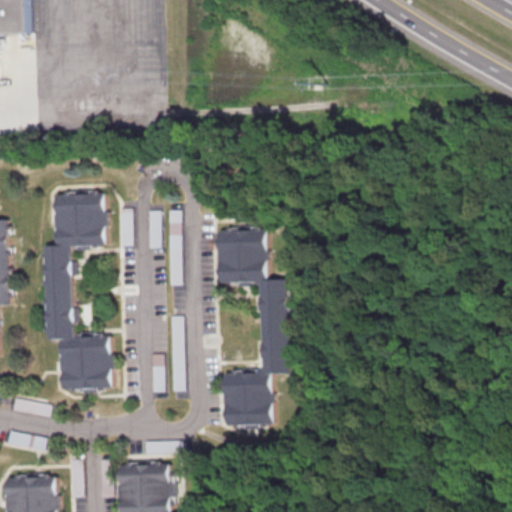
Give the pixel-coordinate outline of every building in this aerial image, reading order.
[(0,0),(37,0),(39,33),(0,34),(0,0)] [(108,190),(58,193),(61,245),(47,244),(51,340),(65,339),(67,390),(117,389),(114,334),(79,336),(74,248),(111,245),(108,190)] [(134,208),(124,208),(124,244),(134,244),(134,208)] [(152,247),(164,247),(164,210),(152,210),(152,247)] [(183,210),(172,210),(172,240),(183,240),(183,210)] [(0,218),(11,218),(16,304),(0,304),(2,354),(0,354),(0,218)] [(223,229),(272,228),(272,278),(291,277),(296,373),(275,373),(277,424),(228,425),(227,370),(266,370),(264,283),(226,285),(223,229)] [(167,354),(155,354),(155,390),(167,390),(167,354)] [(55,404),(18,397),(16,408),(52,416),(55,404)] [(46,448),(49,437),(13,430),(11,442),(46,448)] [(73,459),(74,495),(85,495),(85,458),(73,459)] [(123,511),(122,466),(129,465),(129,462),(138,462),(138,465),(152,464),(152,462),(161,461),(161,464),(170,464),(171,511),(123,511)] [(104,495),(114,495),(114,464),(104,464),(104,495)] [(58,511),(57,476),(50,476),(50,473),(41,474),(41,477),(27,477),(27,474),(18,475),(18,477),(9,478),(10,511),(58,511)]
